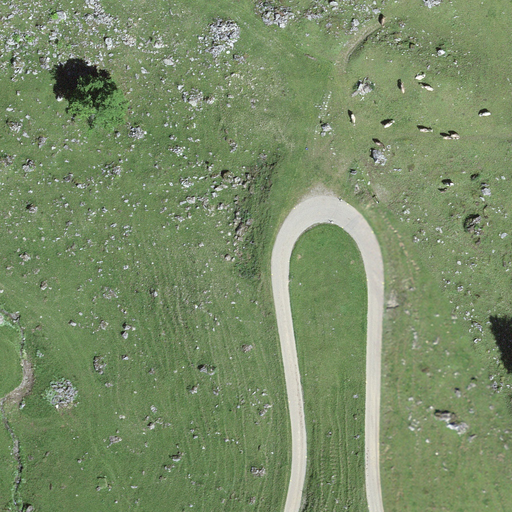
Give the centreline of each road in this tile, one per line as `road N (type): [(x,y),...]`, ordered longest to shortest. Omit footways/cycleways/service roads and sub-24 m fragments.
road 1 (track): [(377,511),(370,442),(374,267),(359,227),(321,208)]
road 2 (track): [(321,208),(298,218),(280,260),(300,464),(290,511)]
